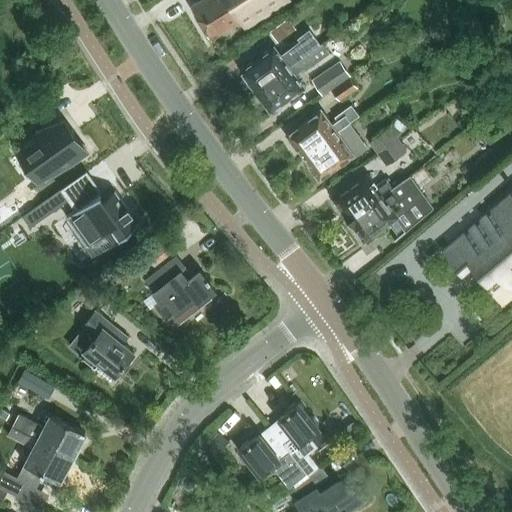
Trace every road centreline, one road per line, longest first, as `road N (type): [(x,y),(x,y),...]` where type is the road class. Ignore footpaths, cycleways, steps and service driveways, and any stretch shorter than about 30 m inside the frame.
road 1 (unclassified): [(332,308),(181,110),(110,0)]
road 2 (unclassified): [(129,511),(155,458),(215,387),(332,308)]
road 3 (unclassified): [(468,511),(332,308)]
